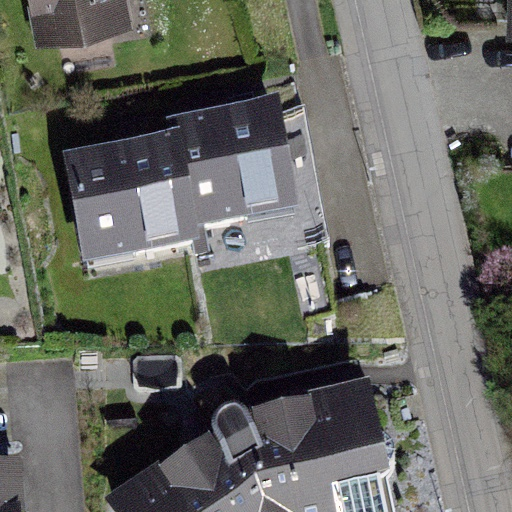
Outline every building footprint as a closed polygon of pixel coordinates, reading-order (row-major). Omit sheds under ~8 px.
[(103,0),(10,0),(18,45),(108,30),(103,0)] [(511,0),(491,0),(489,38),(511,39),(511,0)] [(285,118),(299,223),(319,220),(305,115),(285,118)] [(237,119),(143,131),(156,235),(250,223),(237,119)] [(138,150),(32,164),(45,265),(152,251),(138,150)] [(222,427),(113,511),(379,511),(362,401),(222,427)] [(22,511),(19,468),(0,470),(0,511),(22,511)]
